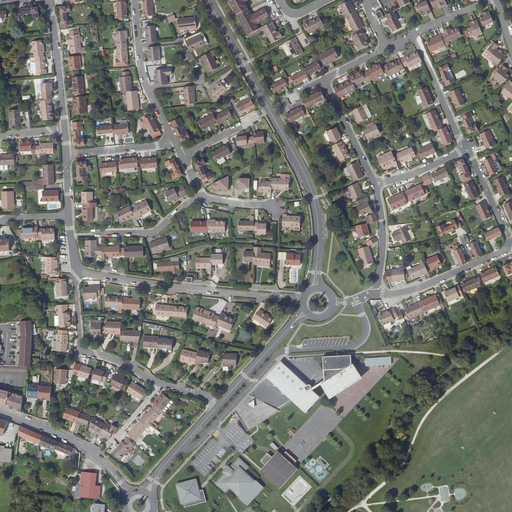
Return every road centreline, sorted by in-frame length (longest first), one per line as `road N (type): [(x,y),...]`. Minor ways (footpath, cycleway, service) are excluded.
road 1 (residential): [(303,297),(74,269)]
road 2 (residential): [(74,269),(80,350),(220,402)]
road 3 (residential): [(268,110),(313,197),(315,287)]
road 4 (residential): [(130,494),(81,446),(0,413)]
road 5 (residential): [(375,294),(417,288),(509,245)]
road 6 (residential): [(64,129),(47,0)]
road 7 (residential): [(413,33),(465,149)]
road 8 (residential): [(208,0),(268,110)]
road 9 (residential): [(305,311),(220,402)]
